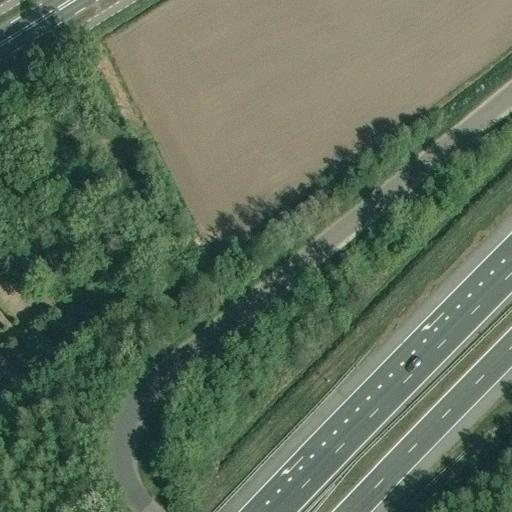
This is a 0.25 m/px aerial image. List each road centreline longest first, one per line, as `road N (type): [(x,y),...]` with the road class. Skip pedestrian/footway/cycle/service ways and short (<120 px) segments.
road 1 (unclassified): [(151,511),(126,474),(123,446),(126,418),(156,377),(511,95)]
road 2 (motorway): [(511,273),(280,511)]
road 3 (motorway): [(351,511),(511,347)]
